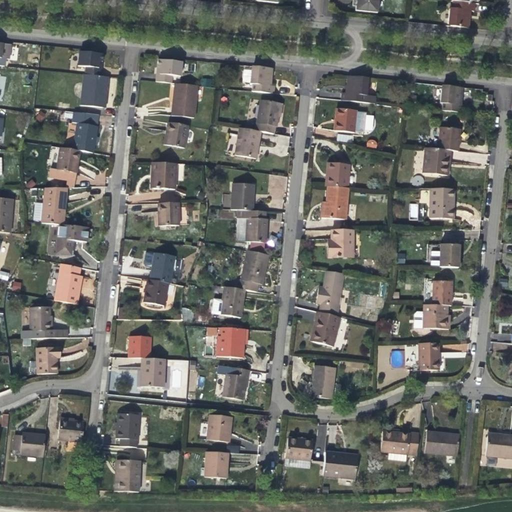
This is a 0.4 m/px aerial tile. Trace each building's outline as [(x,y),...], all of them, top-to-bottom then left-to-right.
[(375,12),(376,0),(354,0),(353,10),(375,12)] [(451,1),(450,9),(447,8),(446,22),(449,26),(466,28),(468,16),(468,10),(473,11),(474,3),(467,2),(451,1)] [(0,44),(0,58),(10,59),(11,45),(0,44)] [(85,67),(98,68),(99,61),(103,62),(104,54),(80,52),(78,66),(85,67)] [(160,68),(160,74),(171,76),(179,77),(181,63),(157,60),(156,67),(160,68)] [(103,68),(98,68),(85,67),(85,75),(102,76),(103,68)] [(252,84),(254,84),(273,86),(275,69),(257,67),(253,69),(252,84)] [(171,76),(160,74),(156,74),(155,82),(170,83),(171,76)] [(81,105),(104,107),(106,92),(108,92),(110,77),(102,76),(85,75),(84,75),(81,105)] [(345,88),(344,94),(366,96),(367,81),(364,78),(346,76),(345,88)] [(196,86),(178,84),(176,101),(173,101),(171,116),(193,118),(196,86)] [(273,86),(254,84),(253,92),(276,94),(277,87),(273,86)] [(443,104),(445,104),(464,106),(465,99),(466,89),(448,87),(444,89),(443,104)] [(366,96),(344,94),(341,93),(340,101),(373,104),(374,97),(366,96)] [(48,108),(62,109),(63,102),(48,100),(48,108)] [(259,100),(254,131),(260,132),(272,134),(273,127),(275,127),(276,121),(276,117),(278,103),(259,100)] [(464,106),(445,104),(444,112),(467,114),(468,106),(464,106)] [(353,133),(353,132),(355,112),(355,110),(335,108),(334,120),(333,131),(353,133)] [(74,123),(80,124),(96,127),(98,115),(76,112),(74,123)] [(364,112),(355,112),(353,132),(362,133),(364,112)] [(187,125),(167,122),(165,133),(163,144),(184,148),(187,125)] [(99,127),(96,127),(80,124),(76,151),(81,151),(95,153),(97,136),(99,127)] [(258,144),(260,132),(254,131),(237,128),(233,156),(255,159),(258,144)] [(439,128),(437,150),(447,151),(449,151),(457,152),(458,142),(460,130),(439,128)] [(337,134),(337,141),(352,143),(353,135),(337,134)] [(376,148),(377,141),(368,139),(366,146),(376,148)] [(61,148),(58,170),(78,173),(79,163),(81,151),(76,151),(61,148)] [(447,176),(448,165),(446,165),(447,151),(437,150),(425,149),(422,174),(447,176)] [(152,162),(152,173),(154,173),(154,189),(175,189),(176,163),(152,162)] [(325,187),(327,187),(347,189),(349,165),(327,163),(326,177),(325,187)] [(76,182),(78,173),(58,170),(52,169),(50,178),(76,182)] [(230,210),(252,212),(253,198),(254,185),(232,184),(230,210)] [(326,207),(322,207),(321,218),(345,220),(348,189),(347,189),(327,187),(326,202),(326,207)] [(43,223),(61,225),(64,225),(66,208),(69,188),(46,189),(43,223)] [(429,219),(450,220),(450,201),(453,201),(453,190),(430,190),(429,219)] [(0,232),(10,233),(13,199),(0,198),(0,232)] [(178,202),(157,203),(158,214),(158,225),(178,224),(178,202)] [(418,220),(418,203),(409,204),(409,220),(418,220)] [(248,219),(246,242),(265,244),(266,232),(267,220),(248,219)] [(59,239),(74,241),(77,241),(88,242),(90,228),(64,225),(61,225),(59,239)] [(332,230),(332,241),(332,247),(328,247),(328,259),(354,259),(354,230),(332,230)] [(72,255),(74,241),(59,239),(58,254),(72,255)] [(437,268),(437,246),(428,246),(427,268),(437,268)] [(437,246),(437,268),(459,269),(459,258),(459,247),(437,246)] [(246,251),(241,281),(258,285),(263,285),(265,274),(268,255),(246,251)] [(151,266),(148,280),(167,284),(169,284),(174,257),(154,253),(151,266)] [(60,273),(79,277),(81,268),(62,264),(60,273)] [(0,271),(0,279),(8,280),(9,272),(0,271)] [(76,293),(79,277),(60,273),(54,302),(77,307),(80,293),(76,293)] [(321,305),(320,314),(337,318),(344,275),(326,273),(323,288),(323,294),(318,293),(317,304),(321,305)] [(162,307),(167,284),(148,280),(147,280),(144,292),(142,303),(162,307)] [(13,281),(11,290),(20,291),(21,282),(13,281)] [(257,293),(258,285),(241,281),(239,290),(244,290),(257,293)] [(433,282),(432,306),(446,307),(451,307),(451,295),(452,283),(433,282)] [(242,304),(244,290),(239,290),(224,287),(221,299),(217,299),(214,314),(239,318),(242,304)] [(424,306),(424,313),(423,329),(449,330),(450,319),(446,319),(446,316),(446,307),(432,306),(424,306)] [(36,333),(49,332),(49,318),(48,309),(29,310),(30,333),(36,333)] [(340,319),(337,318),(320,314),(317,313),(315,321),(318,322),(313,343),(333,348),(340,319)] [(423,329),(424,313),(417,313),(415,315),(415,328),(423,329)] [(310,342),(313,343),(318,322),(315,321),(313,329),(310,342)] [(243,330),(222,329),(221,337),(217,337),(215,357),(242,358),(243,344),(242,344),(243,341),(243,330)] [(52,332),(49,332),(36,333),(36,341),(52,340),(52,332)] [(128,359),(142,360),(150,360),(151,339),(129,338),(128,349),(128,359)] [(418,371),(435,371),(435,355),(438,355),(438,344),(417,344),(418,371)] [(466,344),(440,344),(440,357),(466,357),(466,344)] [(36,350),(37,377),(56,376),(56,365),(56,360),(60,360),(60,350),(36,350)] [(164,361),(150,360),(142,360),(141,372),(144,372),(143,389),(163,389),(164,361)] [(187,397),(188,360),(169,360),(169,397),(187,397)] [(313,381),(311,397),(332,399),(336,369),(314,366),(313,381)] [(245,378),(247,378),(248,370),(227,367),(222,397),(241,400),(243,391),(245,378)] [(0,426),(7,427),(8,414),(2,413),(0,426)] [(116,439),(120,440),(137,441),(139,416),(117,415),(117,429),(116,439)] [(229,443),(229,434),(226,434),(228,418),(209,416),(207,441),(229,443)] [(74,423),(60,421),(57,440),(80,443),(83,424),(74,423)] [(325,439),(326,425),(318,425),(318,439),(325,439)] [(381,451),(389,452),(406,454),(417,455),(419,434),(410,433),(410,435),(400,434),(400,431),(396,430),(393,430),(393,433),(383,432),(381,451)] [(457,457),(459,438),(446,437),(446,434),(442,434),(427,432),(425,453),(457,457)] [(23,434),(23,438),(21,453),(21,456),(43,458),(45,436),(37,435),(23,434)] [(511,458),(511,435),(501,434),(500,438),(487,436),(486,456),(511,458)] [(13,452),(21,453),(23,438),(14,437),(13,452)] [(287,439),(285,459),(311,461),(313,441),(302,440),(287,439)] [(137,441),(120,440),(119,447),(137,448),(137,441)] [(355,479),(357,458),(343,457),(343,454),(339,453),(325,452),(323,476),(355,479)] [(406,454),(389,452),(388,459),(406,460),(406,454)] [(228,454),(206,453),(205,478),(226,479),(227,466),(228,454)] [(511,459),(497,458),(496,467),(511,468),(511,459)] [(140,462),(120,462),(119,482),(115,481),(114,492),(139,493),(140,462)]
